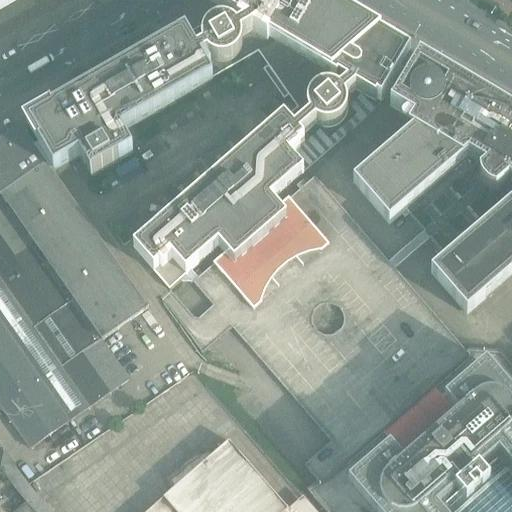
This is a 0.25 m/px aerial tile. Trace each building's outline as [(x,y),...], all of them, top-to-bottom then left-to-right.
[(0,0),(0,12),(21,0),(199,0),(224,15),(186,37),(185,35),(41,118),(26,126),(40,146),(34,149),(36,152),(57,182),(72,174),(84,167),(91,179),(133,155),(120,133),(257,55),(272,75),(268,78),(284,101),(288,98),(297,110),(152,235),(151,233),(133,249),(169,291),(181,281),(179,280),(185,275),(190,271),(216,248),(230,236),(269,202),(302,173),(288,156),(304,142),(300,138),(315,125),(320,127),(326,128),(331,128),(337,126),(341,122),(345,118),(347,113),(347,107),(346,101),(345,99),(355,91),(375,103),(377,100),(381,103),(384,98),(383,98),(394,81),(402,67),(410,53),(321,0),(0,0)] [(511,113),(419,59),(410,72),(389,108),(422,127),(419,130),(373,171),(372,170),(371,171),(427,237),(483,301),(484,300),(484,299),(511,274),(511,113)] [(65,194),(57,182),(36,152),(34,149),(20,128),(0,142),(0,287),(4,294),(20,284),(47,264),(102,343),(148,309),(147,308),(147,309),(146,308),(146,309),(65,194)] [(230,236),(216,248),(225,258),(198,281),(190,271),(185,275),(213,308),(198,321),(194,320),(169,291),(165,295),(161,299),(202,355),(232,329),(331,443),(304,467),(318,483),(308,491),(326,511),(372,511),(348,484),(390,448),(404,464),(405,463),(382,436),(434,392),(457,419),(458,417),(444,401),(486,365),(511,394),(511,368),(500,355),(465,353),(391,268),(315,180),(277,212),(269,202),(230,236)] [(102,343),(47,264),(20,284),(46,322),(33,332),(61,372),(74,363),(101,401),(128,382),(102,343)] [(61,372),(33,332),(46,322),(20,284),(4,294),(0,297),(0,325),(68,424),(89,409),(101,401),(74,363),(61,372)] [(68,424),(0,325),(0,297),(4,294),(0,287),(0,408),(23,441),(29,450),(68,424)] [(390,448),(348,484),(372,511),(511,511),(511,394),(486,365),(444,401),(458,417),(457,419),(434,392),(382,436),(405,463),(404,464),(390,448)] [(313,511),(303,500),(297,505),(288,511),(229,444),(165,499),(150,511),(313,511)] [(50,511),(27,486),(24,482),(2,449),(0,450),(0,469),(25,504),(16,511),(50,511)]
